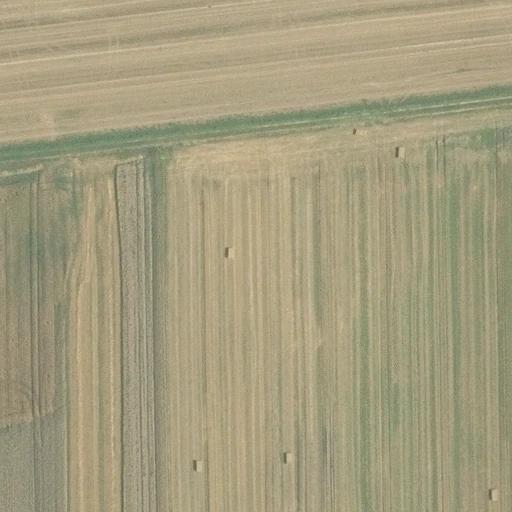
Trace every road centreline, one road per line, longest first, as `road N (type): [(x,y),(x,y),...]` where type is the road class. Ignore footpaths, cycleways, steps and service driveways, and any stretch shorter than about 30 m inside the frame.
road 1 (track): [(511,102),(123,147)]
road 2 (track): [(0,161),(123,147)]
